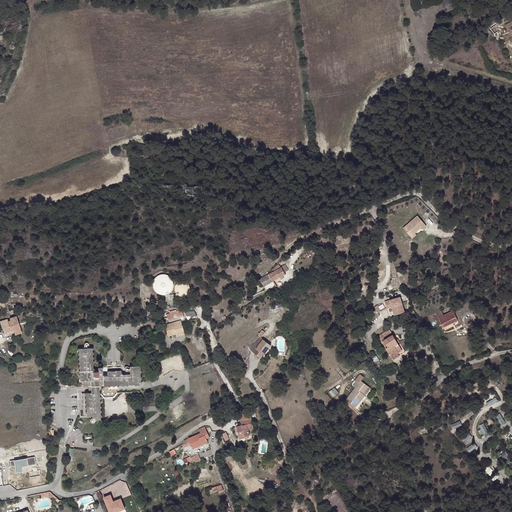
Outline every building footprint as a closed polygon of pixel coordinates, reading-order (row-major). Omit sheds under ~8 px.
[(414,205),(401,218),(406,223),(410,219),(413,223),(419,217),(420,219),(424,214),(414,205)] [(410,219),(406,223),(411,228),(415,224),(413,223),(410,219)] [(408,261),(399,265),(401,271),(411,267),(410,265),(408,261)] [(269,274),(273,281),(285,274),(284,272),(289,270),(285,265),(281,268),(274,271),(269,274)] [(174,286),(174,284),(174,282),(173,280),(171,277),(169,275),(168,274),(165,274),(164,274),(161,274),(159,274),(157,275),(156,277),(155,278),(154,280),(153,282),(153,284),(153,286),(154,288),(155,289),(156,291),(157,292),(159,293),(161,294),(163,294),(165,294),(167,293),(169,292),(171,291),(172,290),(173,288),(174,286)] [(264,286),(273,281),(269,274),(260,279),(264,286)] [(189,291),(190,288),(189,285),(188,283),(185,281),(183,281),(180,281),(178,283),(176,285),(175,287),(175,288),(176,290),(177,293),(179,294),(181,295),(182,295),(185,295),(187,294),(188,293),(189,291)] [(387,295),(388,302),(393,301),(395,309),(406,307),(403,291),(387,295)] [(168,319),(180,316),(183,314),(182,309),(167,313),(168,319)] [(444,315),(441,310),(435,313),(438,318),(438,317),(443,327),(458,320),(453,311),(444,315)] [(0,320),(0,321),(2,328),(3,327),(5,332),(11,330),(12,333),(15,332),(15,335),(22,332),(16,316),(10,318),(10,319),(8,320),(7,319),(0,320)] [(185,334),(181,320),(165,325),(168,336),(176,334),(177,336),(185,334)] [(3,327),(2,328),(5,335),(12,333),(11,330),(5,332),(3,327)] [(380,338),(391,331),(389,329),(378,335),(380,338)] [(263,339),(262,337),(261,336),(266,332),(264,330),(246,345),(251,351),(260,358),(263,354),(264,354),(271,345),(263,339)] [(395,339),(391,331),(380,338),(393,359),(404,353),(395,339)] [(404,353),(406,351),(397,338),(395,339),(404,353)] [(101,419),(100,398),(99,392),(102,392),(105,396),(112,395),(116,391),(116,384),(130,383),(130,384),(140,383),(139,366),(130,366),(130,374),(121,374),(121,367),(107,368),(108,375),(103,375),(102,367),(98,367),(98,371),(93,371),(92,348),(79,348),(80,380),(83,380),(83,387),(89,386),(89,393),(82,393),(83,411),(80,411),(81,416),(92,415),(92,418),(95,417),(95,419),(101,419)] [(361,380),(363,379),(364,377),(361,374),(355,381),(356,381),(359,383),(346,399),(356,407),(365,395),(363,393),(359,391),(362,387),(365,390),(369,386),(361,380)] [(334,396),(340,392),(337,387),(330,391),(334,396)] [(120,397),(122,407),(128,406),(126,396),(120,397)] [(248,424),(253,423),(252,419),(243,421),(242,421),(243,425),(237,427),(239,438),(250,435),(248,424)] [(486,423),(479,425),(483,434),(489,432),(486,423)] [(201,433),(189,438),(191,444),(193,448),(200,445),(208,441),(207,438),(209,437),(204,427),(199,429),(201,433)] [(191,444),(189,438),(184,440),(183,445),(184,447),(191,444)] [(37,457),(12,459),(12,465),(18,465),(19,471),(26,471),(26,465),(37,464),(37,457)] [(111,495),(105,497),(110,511),(112,511),(125,507),(122,499),(114,501),(111,495)]
